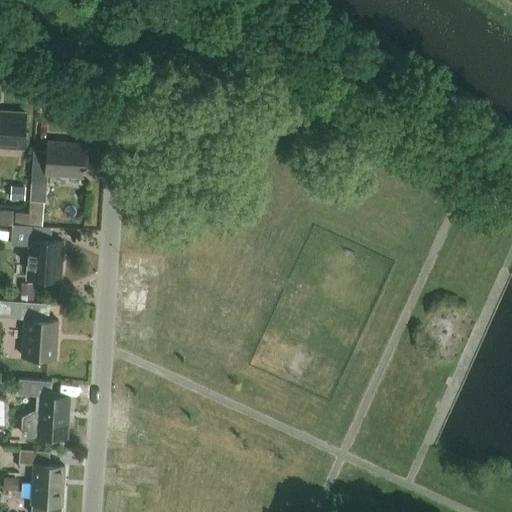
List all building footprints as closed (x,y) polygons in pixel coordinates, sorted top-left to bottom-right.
[(0,145),(24,147),(26,112),(0,110),(0,145)] [(34,150),(31,199),(44,199),(46,175),(83,177),(85,142),(49,140),(48,151),(34,150)] [(11,185),(10,198),(25,199),(25,185),(11,185)] [(0,207),(0,223),(12,224),(13,209),(0,207)] [(61,280),(63,241),(43,240),(44,226),(12,224),(11,244),(29,245),(27,278),(61,280)] [(21,282),(20,301),(22,301),(33,302),(35,283),(21,282)] [(33,302),(22,301),(21,318),(25,318),(22,356),(56,358),(58,320),(49,319),(50,303),(33,302)] [(67,437),(69,396),(51,394),(52,380),(20,378),(19,392),(39,393),(38,416),(20,415),(19,434),(67,437)] [(8,399),(0,398),(0,425),(8,426),(8,399)] [(60,511),(64,465),(48,464),(49,451),(20,449),(19,462),(34,463),(30,511),(60,511)] [(4,476),(3,489),(18,490),(19,477),(4,476)]
